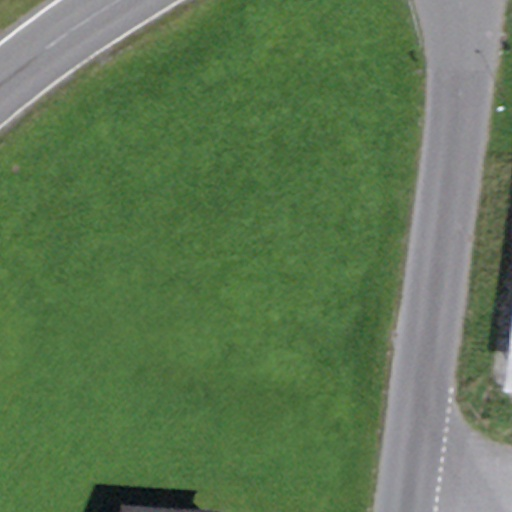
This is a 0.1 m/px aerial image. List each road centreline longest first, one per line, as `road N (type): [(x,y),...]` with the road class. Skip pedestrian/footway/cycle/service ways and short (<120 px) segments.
road 1 (residential): [(403,511),(462,62),(461,0)]
road 2 (secondary): [(120,0),(0,87)]
